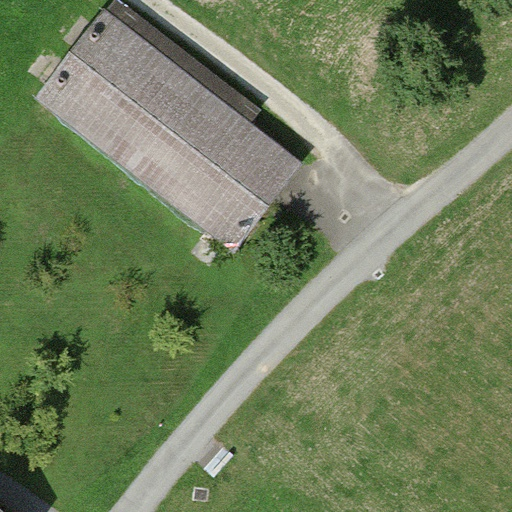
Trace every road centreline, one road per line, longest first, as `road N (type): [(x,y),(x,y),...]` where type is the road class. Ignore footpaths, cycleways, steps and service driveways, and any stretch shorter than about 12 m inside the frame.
road 1 (track): [(132,511),(213,410),(347,273),(511,134)]
road 2 (track): [(139,0),(298,109),(408,221)]
